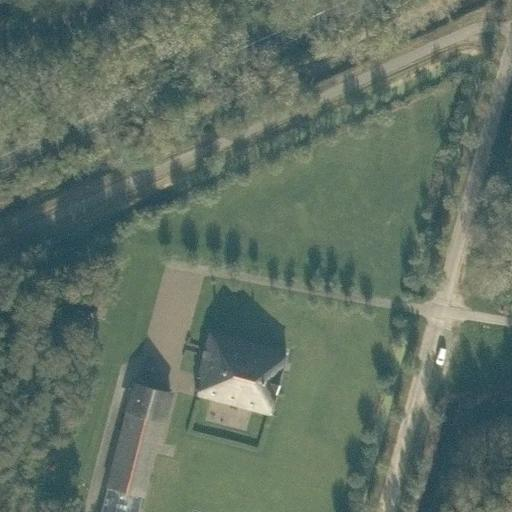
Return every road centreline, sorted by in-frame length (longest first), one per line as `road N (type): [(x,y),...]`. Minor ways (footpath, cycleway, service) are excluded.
road 1 (tertiary): [(0,156),(349,0)]
road 2 (track): [(511,66),(437,310)]
road 3 (track): [(437,310),(387,511)]
